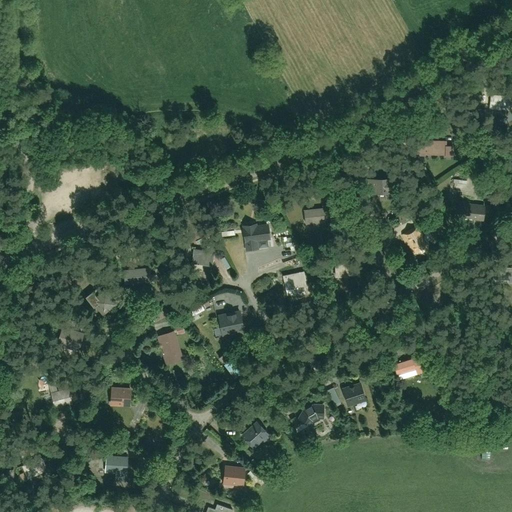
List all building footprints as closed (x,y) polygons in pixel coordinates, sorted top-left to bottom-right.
[(511,97),(492,96),(491,109),(511,110),(511,97)] [(425,157),(454,158),(454,147),(449,147),(449,143),(426,142),(425,157)] [(391,179),(371,180),(371,196),(392,196),(391,179)] [(469,180),(452,179),(451,196),(468,197),(469,180)] [(465,207),(466,222),(485,222),(484,207),(465,207)] [(322,210),(303,211),(304,225),(322,224),(322,210)] [(259,251),(258,242),(268,241),(266,226),(256,227),(256,223),(241,225),(242,229),(242,234),(244,253),(259,251)] [(416,227),(401,236),(410,254),(426,245),(416,227)] [(213,253),(192,250),(190,265),(211,267),(213,253)] [(359,262),(335,263),(335,279),(360,279),(359,262)] [(511,283),(511,267),(496,268),(496,278),(511,278),(510,284),(511,283)] [(150,269),(125,271),(127,286),(152,283),(150,269)] [(303,273),(282,277),(285,296),(306,292),(303,273)] [(115,305),(104,291),(91,301),(102,316),(115,305)] [(218,315),(222,337),(244,334),(241,312),(218,315)] [(78,348),(82,333),(63,328),(59,342),(78,348)] [(182,362),(172,332),(155,338),(165,368),(182,362)] [(418,356),(396,361),(399,375),(421,370),(418,356)] [(360,381),(343,387),(349,404),(367,398),(360,381)] [(129,390),(110,388),(109,407),(128,408),(129,390)] [(57,391),(49,394),(53,410),(71,405),(66,389),(57,391)] [(304,408),(298,418),(310,425),(314,420),(319,417),(324,418),(324,403),(313,403),(304,408)] [(256,420),(242,434),(257,449),(271,435),(256,420)] [(126,458),(106,457),(105,475),(125,475),(126,458)] [(40,459),(20,468),(26,482),(46,473),(40,459)] [(222,469),(221,488),(239,489),(240,470),(222,469)]
